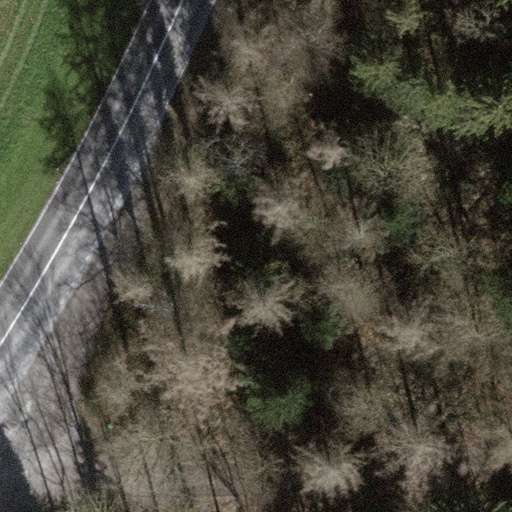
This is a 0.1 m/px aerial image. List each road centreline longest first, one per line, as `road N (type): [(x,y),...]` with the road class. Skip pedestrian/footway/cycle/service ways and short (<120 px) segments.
road 1 (track): [(511,460),(73,481),(6,476)]
road 2 (tertiary): [(191,0),(86,203),(0,343)]
